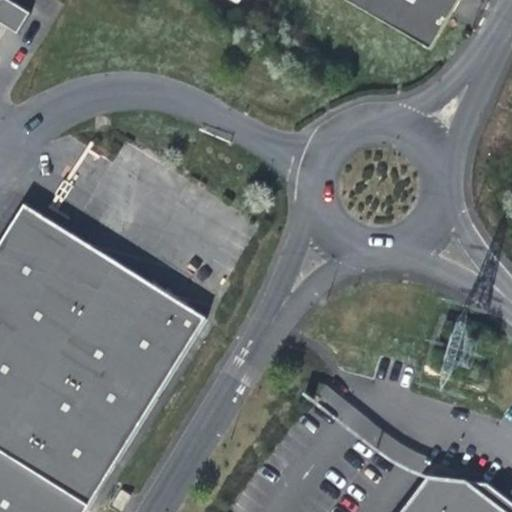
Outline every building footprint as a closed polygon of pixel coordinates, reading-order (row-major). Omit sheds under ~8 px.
[(34,11),(17,0),(0,0),(0,1),(0,16),(22,30),(34,11)] [(462,0),(351,0),(435,49),(462,0)] [(0,261),(0,436),(103,501),(223,317),(34,206),(0,261)] [(95,511),(103,501),(0,436),(0,511),(95,511)] [(511,511),(469,479),(432,475),(403,511),(511,511)]
